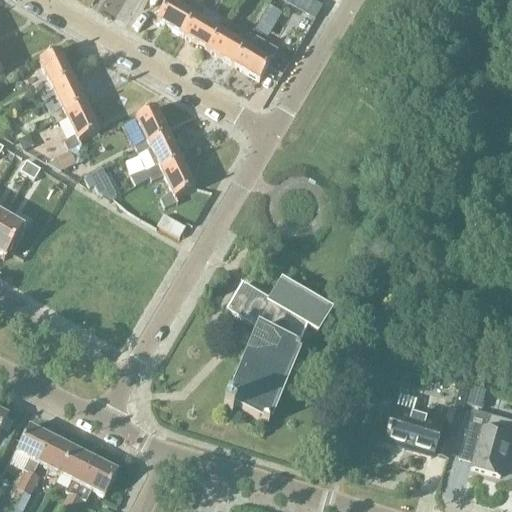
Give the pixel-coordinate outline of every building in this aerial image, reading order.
[(192,19),(188,17),(173,8),(175,0),(163,0),(163,2),(162,1),(161,2),(165,5),(154,23),(180,38),(192,19)] [(272,0),(271,3),(307,21),(312,12),(295,3),(296,0),(272,0)] [(217,34),(213,32),(198,22),(203,9),(195,5),(188,17),(192,19),(180,38),(206,53),(217,34)] [(295,22),(289,29),(273,18),(262,34),(290,53),(306,29),(295,22)] [(243,49),(239,47),(224,38),(229,25),(221,20),(213,32),(217,34),(206,53),(231,68),(243,49)] [(243,49),(231,68),(257,84),(268,64),(249,53),(254,40),(246,35),(239,47),(243,49)] [(50,91),(70,81),(57,54),(37,64),(47,84),(36,92),(40,100),(52,95),(50,91)] [(63,118),(83,108),(70,81),(50,91),(52,95),(59,110),(49,119),(53,127),(65,122),(63,118)] [(77,144),(96,135),(83,108),(63,118),(65,122),(73,138),(62,146),(66,154),(80,149),(77,144)] [(146,148),(167,138),(153,111),(133,121),(143,141),(132,150),(136,158),(148,152),(146,148)] [(34,147),(49,139),(42,126),(27,133),(34,147)] [(159,175),(180,165),(167,138),(146,148),(148,152),(156,168),(145,176),(149,185),(161,179),(159,175)] [(25,164),(19,175),(26,179),(32,169),(25,164)] [(159,175),(161,179),(169,194),(158,203),(162,212),(174,206),(175,207),(176,206),(173,201),(193,192),(180,165),(159,175)] [(32,169),(26,179),(33,183),(39,173),(32,169)] [(122,180),(129,193),(147,183),(140,170),(122,180)] [(0,206),(0,212),(15,220),(24,199),(7,191),(0,206)] [(2,220),(0,222),(0,260),(3,262),(21,231),(2,220)] [(43,251),(27,277),(31,279),(38,284),(38,283),(41,284),(40,285),(41,285),(45,287),(45,288),(46,288),(50,290),(50,291),(51,290),(54,292),(54,293),(58,295),(62,297),(66,300),(72,303),(75,305),(75,306),(76,305),(80,307),(79,308),(80,309),(81,308),(85,310),(84,311),(85,311),(88,313),(94,317),(94,316),(97,318),(98,319),(98,318),(102,320),(101,321),(102,321),(106,323),(106,324),(110,326),(116,329),(137,293),(57,246),(66,231),(50,222),(35,247),(43,251)] [(184,231),(167,222),(160,234),(177,244),(184,231)] [(296,350),(305,328),(315,335),(329,312),(279,283),(266,305),(239,289),(224,314),(258,333),(227,408),(224,406),(220,416),(229,420),(232,412),(266,426),(267,424),(266,423),(295,353),(296,354),(297,350),(296,350)] [(398,396),(383,446),(430,460),(436,441),(439,442),(439,443),(450,446),(459,416),(447,413),(443,427),(439,426),(440,426),(407,417),(412,400),(398,396)] [(498,480),(511,432),(511,425),(471,413),(463,440),(477,444),(469,471),(498,480)] [(31,478),(37,467),(49,442),(27,431),(14,456),(28,463),(22,475),(24,476),(25,475),(31,478)] [(59,478),(71,453),(49,442),(37,467),(59,478)] [(75,501),(93,464),(71,453),(59,478),(70,484),(64,495),(68,497),(64,507),(74,511),(76,511),(81,504),(75,501)] [(84,506),(90,494),(103,501),(115,476),(93,464),(75,501),(81,504),(84,506)] [(37,481),(31,478),(25,475),(24,476),(20,484),(32,491),(37,481)] [(28,500),(32,491),(20,484),(15,494),(28,500)]
